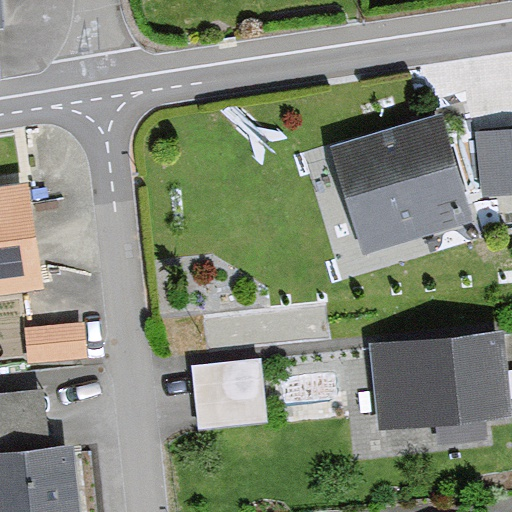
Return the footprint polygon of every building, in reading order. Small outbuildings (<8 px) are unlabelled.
[(442,114),(328,147),(362,263),(476,230),(442,114)] [(511,129),(475,131),(478,195),(511,193),(511,129)] [(30,184),(0,188),(0,296),(44,290),(30,184)] [(87,321),(34,319),(33,344),(86,346),(87,321)] [(511,372),(508,334),(369,347),(378,434),(511,421),(511,372)] [(262,345),(193,356),(203,421),(273,410),(262,345)] [(0,433),(54,431),(51,380),(0,383),(0,433)] [(84,511),(77,445),(0,453),(0,511),(84,511)]
